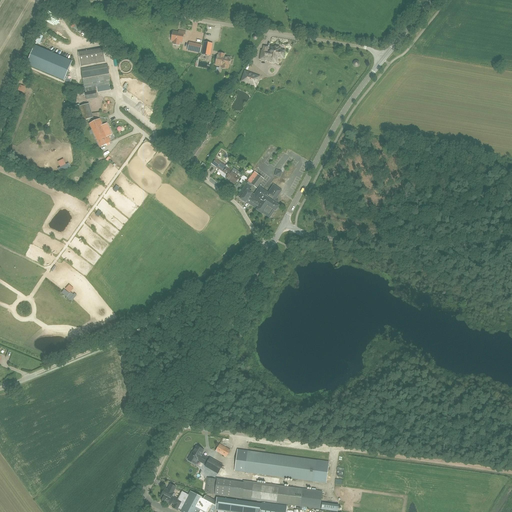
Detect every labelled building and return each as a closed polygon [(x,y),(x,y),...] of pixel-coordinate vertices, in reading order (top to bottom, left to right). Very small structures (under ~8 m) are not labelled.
[(202,34),(204,27),(190,24),(189,31),(202,34)] [(173,31),(171,41),(174,41),(173,44),(179,45),(180,42),(182,43),(183,39),(183,36),(185,37),(185,32),(179,30),(179,32),(173,31)] [(210,56),(211,50),(211,46),(212,43),(211,43),(204,42),(202,54),(207,55),(210,56)] [(188,46),(187,50),(190,51),(200,53),(201,45),(192,43),(192,44),(189,43),(188,46)] [(72,61),(35,45),(27,65),(64,81),(72,61)] [(268,52),(267,52),(268,46),(263,45),(262,51),(260,59),(269,60),(269,61),(270,61),(271,62),(272,62),(273,62),(274,62),(275,62),(276,62),(277,57),(282,58),(282,56),(283,56),(283,55),(284,54),(284,53),(283,52),(283,50),(280,50),(280,48),(279,48),(279,46),(275,45),(274,47),(271,47),(270,53),(268,53),(268,52)] [(81,66),(106,61),(103,48),(78,52),(81,66)] [(229,67),(231,58),(224,57),(224,54),(219,53),(218,56),(217,56),(216,64),(222,66),(222,68),(227,69),(228,67),(229,67)] [(95,87),(111,84),(108,64),(81,69),(86,99),(97,97),(95,87)] [(244,74),(241,82),(256,87),(258,80),(259,77),(258,76),(255,75),(254,75),(251,74),(248,73),(245,71),(245,72),(244,74)] [(100,147),(110,142),(100,119),(89,124),(100,147)] [(190,161),(206,138),(201,134),(186,156),(183,159),(189,162),(190,161)] [(92,156),(90,163),(97,166),(100,160),(92,156)] [(216,159),(212,164),(219,170),(223,164),(216,159)] [(227,167),(223,164),(219,170),(227,175),(226,177),(235,184),(239,178),(240,178),(243,175),(234,168),(232,171),(227,167)] [(244,201),(245,202),(250,196),(253,198),(249,204),(257,209),(257,210),(258,211),(258,212),(259,212),(260,212),(262,214),(264,212),(269,215),(273,209),(275,211),(276,210),(277,209),(278,208),(278,207),(279,206),(275,203),(277,201),(275,199),(280,192),(274,188),(275,187),(275,186),(274,185),(273,185),(268,193),(259,187),(254,194),(249,191),(252,187),(251,186),(251,184),(256,189),(264,179),(254,172),(247,181),(248,182),(238,196),(238,197),(239,195),(242,197),(240,199),(241,200),(242,200),(242,201),(243,201),(244,201)] [(226,457),(230,450),(220,444),(216,451),(226,457)] [(197,446),(193,453),(193,452),(188,460),(195,464),(198,460),(204,464),(207,458),(201,455),(204,450),(200,448),(200,447),(198,446),(197,447),(197,446)] [(239,467),(239,471),(326,483),(329,462),(242,450),(241,454),(238,454),(237,459),(237,462),(236,462),(236,467),(239,467)] [(210,458),(205,466),(218,473),(222,465),(210,458)] [(207,478),(205,493),(214,495),(216,479),(207,478)] [(322,492),(303,490),(243,481),(243,483),(217,479),(215,494),(300,507),(320,509),(322,492)] [(161,496),(164,497),(162,501),(170,505),(171,504),(174,505),(173,508),(178,510),(182,502),(172,496),(173,493),(173,492),(176,487),(170,484),(168,490),(165,488),(161,496)] [(197,511),(213,511),(215,510),(231,511),(287,511),(288,505),(262,501),(262,504),(217,497),(216,501),(215,501),(214,502),(205,498),(204,499),(190,492),(180,511),(181,511),(197,511)] [(395,511),(397,502),(357,496),(355,511),(395,511)] [(337,511),(338,505),(322,503),(321,510),(337,511)]
